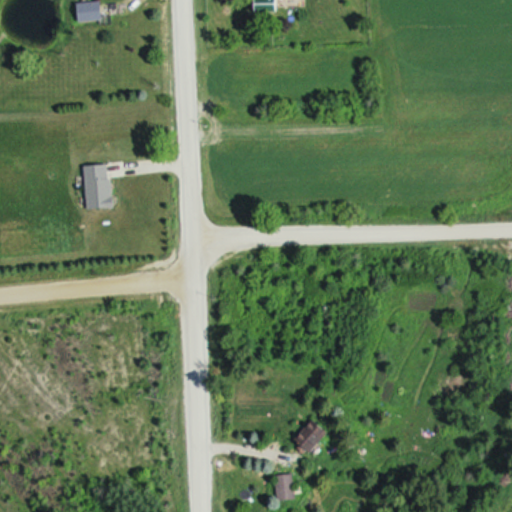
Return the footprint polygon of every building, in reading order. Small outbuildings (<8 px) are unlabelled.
[(258,0),(259,13),(280,13),(280,1),(300,1),(300,0),(258,0)] [(102,3),(78,5),(79,23),(103,21),(102,3)] [(89,212),(115,210),(111,165),(86,167),(89,212)] [(294,444),(309,457),(329,434),(315,421),(294,444)] [(276,478),(278,503),(296,502),(294,477),(276,478)]
